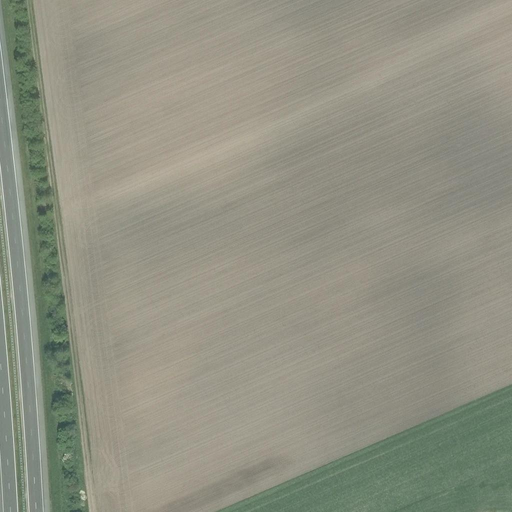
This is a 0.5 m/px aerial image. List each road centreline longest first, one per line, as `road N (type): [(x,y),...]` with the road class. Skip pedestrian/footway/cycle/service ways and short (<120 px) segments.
road 1 (track): [(26,0),(90,511)]
road 2 (motorway): [(38,511),(0,106)]
